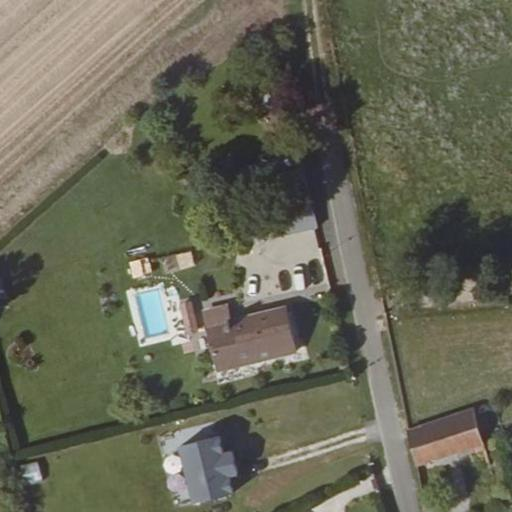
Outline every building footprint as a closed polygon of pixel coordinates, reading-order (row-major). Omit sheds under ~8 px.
[(308,209),(302,180),(266,185),(271,217),(308,209)] [(314,240),(308,209),(271,217),(276,247),(314,240)] [(147,257),(128,261),(132,277),(151,272),(147,257)] [(240,333),(236,319),(214,321),(227,381),(300,367),(291,324),(240,333)] [(496,439),(484,400),(419,420),(426,454),(482,436),(485,443),(496,439)] [(177,444),(188,506),(237,498),(229,451),(222,452),(219,437),(177,444)] [(25,487),(43,482),(38,461),(19,466),(25,487)] [(348,511),(347,499),(333,503),(333,511),(348,511)]
